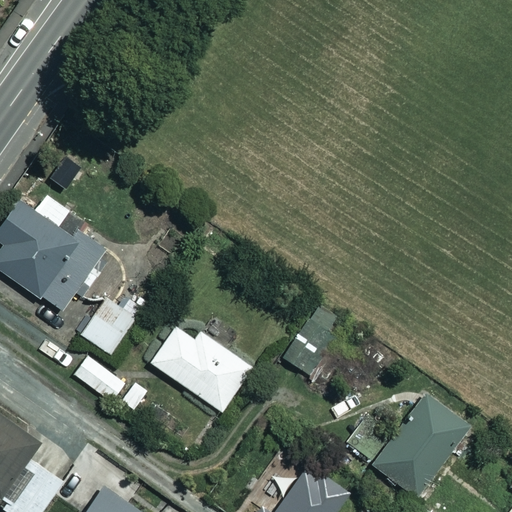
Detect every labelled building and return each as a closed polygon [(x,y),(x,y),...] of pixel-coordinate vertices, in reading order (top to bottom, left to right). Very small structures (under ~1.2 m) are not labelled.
[(0,211),(0,279),(58,321),(102,261),(11,196),(0,211)] [(133,317),(103,297),(79,334),(109,354),(133,317)] [(335,315),(314,302),(281,358),(302,371),(335,315)] [(141,360),(216,414),(252,364),(176,310),(141,360)] [(122,382),(85,354),(71,372),(108,400),(122,382)] [(150,389),(132,378),(115,402),(133,414),(150,389)] [(466,424),(423,392),(389,437),(364,418),(343,446),(411,497),(466,424)] [(0,490),(36,441),(0,414),(0,490)] [(330,511),(344,493),(305,465),(272,511),(265,511),(256,505),(250,511),(330,511)] [(144,511),(98,479),(73,511),(144,511)]
